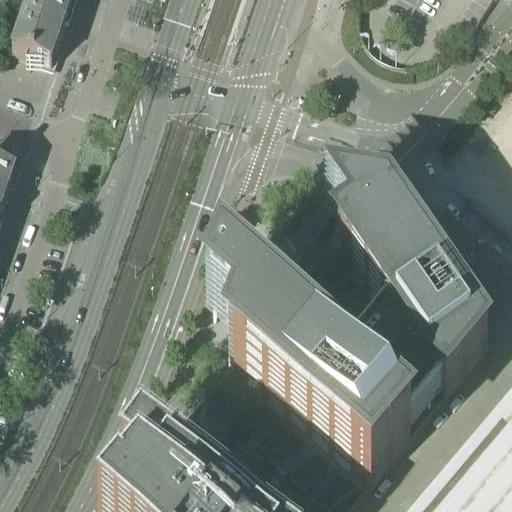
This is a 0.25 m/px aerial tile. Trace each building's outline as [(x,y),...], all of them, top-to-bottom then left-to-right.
[(32,0),(31,4),(71,18),(76,5),(74,3),(74,0),(32,0)] [(71,18),(31,4),(25,20),(11,62),(49,75),(64,31),(67,31),(71,18)] [(0,230),(1,227),(0,226),(0,221),(14,181),(10,180),(12,176),(2,168),(1,168),(0,169),(0,230)] [(355,511),(369,495),(370,496),(409,449),(408,449),(443,408),(444,409),(486,359),(483,357),(484,357),(387,217),(337,252),(341,257),(339,258),(365,295),(307,363),(250,315),(223,292),(210,325),(237,348),(228,373),(233,378),(232,380),(268,410),(194,498),(145,463),(144,462),(124,490),(131,494),(138,499),(126,511),(355,511)] [(511,511),(511,410),(452,481),(425,511),(511,511)]
